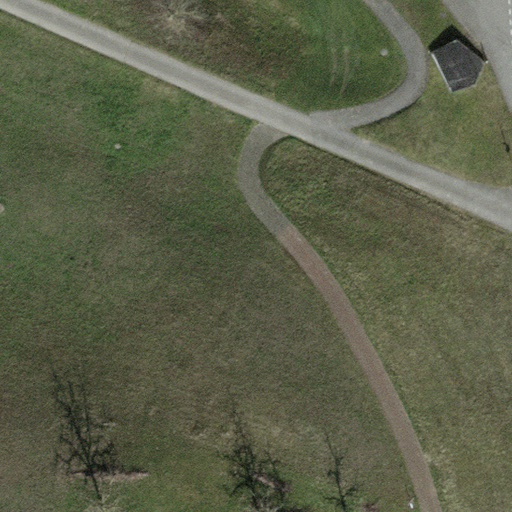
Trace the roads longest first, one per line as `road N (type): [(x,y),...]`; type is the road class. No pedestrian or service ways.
road 1 (unclassified): [(511,209),(13,0)]
road 2 (track): [(429,511),(429,489),(367,355),(249,177),(254,143),(285,119)]
